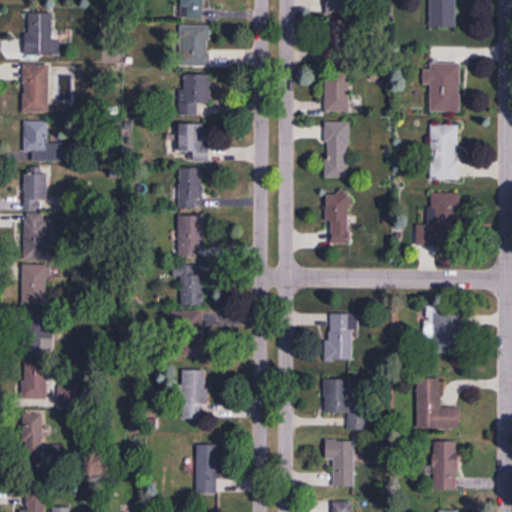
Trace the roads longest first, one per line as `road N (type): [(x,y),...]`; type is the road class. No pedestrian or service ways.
road 1 (residential): [(272,511),(274,0)]
road 2 (residential): [(506,511),(508,0)]
road 3 (residential): [(511,280),(274,277)]
